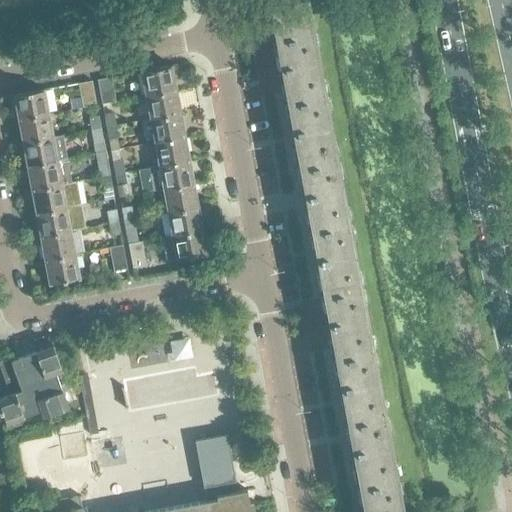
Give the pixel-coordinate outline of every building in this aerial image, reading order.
[(280,60),(318,53),(308,0),(272,0),(269,1),(280,60)] [(330,112),(318,53),(280,60),(291,119),(330,112)] [(147,94),(176,88),(172,65),(159,67),(155,67),(155,68),(142,70),(147,94)] [(116,101),(112,77),(99,79),(103,103),(116,101)] [(93,80),(79,82),(83,106),(97,104),(93,80)] [(151,118),(181,112),(176,88),(147,94),(151,118)] [(19,119),(49,113),(45,89),(32,91),(28,91),(28,92),(15,94),(19,119)] [(107,127),(117,125),(114,111),(104,113),(107,127)] [(156,141),(185,136),(181,112),(151,118),(156,141)] [(343,183),(341,172),(330,112),(291,119),(304,191),(343,183)] [(53,136),(49,113),(19,119),(24,142),(53,136)] [(101,128),(99,115),(89,116),(92,129),(101,128)] [(117,125),(107,127),(109,139),(110,138),(112,150),(120,148),(118,137),(119,137),(117,125)] [(104,140),(101,128),(92,129),(94,142),(104,140)] [(63,134),(53,136),(24,142),(28,166),(58,160),(68,159),(63,134)] [(160,165),(190,159),(185,136),(156,141),(160,165)] [(94,144),(96,153),(106,151),(106,150),(105,150),(104,142),(94,144)] [(111,173),(106,151),(96,153),(98,166),(90,168),(92,177),(100,175),(111,173)] [(72,182),(68,159),(58,160),(28,166),(33,189),(62,183),(72,182)] [(113,161),(115,173),(126,172),(123,159),(113,161)] [(164,188),(194,183),(190,159),(160,165),(150,167),(155,190),(164,188)] [(128,184),(126,172),(115,173),(118,186),(128,184)] [(113,183),(111,173),(100,175),(102,185),(113,183)] [(67,207),(62,183),(33,189),(37,213),(67,207)] [(194,183),(164,188),(169,212),(198,206),(194,183)] [(358,266),(348,212),(343,183),(304,191),(319,273),(358,266)] [(120,221),(115,197),(105,200),(110,223),(120,221)] [(125,220),(134,219),(130,201),(121,203),(125,220)] [(173,235),(203,229),(198,206),(169,212),(173,235)] [(42,237),(71,231),(67,207),(37,213),(42,237)] [(138,242),(134,219),(125,220),(129,243),(138,242)] [(122,231),(120,221),(110,223),(112,233),(122,231)] [(207,253),(203,229),(173,235),(163,237),(168,260),(177,258),(178,259),(191,256),(191,257),(195,256),(194,255),(207,253)] [(46,260),(76,254),(71,231),(42,237),(46,260)] [(143,241),(138,242),(129,243),(133,267),(148,264),(143,241)] [(128,268),(123,243),(110,246),(115,270),(128,268)] [(80,277),(76,254),(46,260),(50,282),(63,280),(63,281),(67,280),(67,279),(80,277)] [(358,266),(319,273),(330,327),(368,320),(358,266)] [(378,374),(368,320),(330,327),(340,381),(378,374)] [(121,336),(102,341),(104,350),(123,345),(121,336)] [(53,344),(17,357),(12,359),(11,357),(0,360),(0,365),(8,388),(19,384),(21,389),(0,396),(0,470),(0,469),(0,419),(5,418),(6,422),(24,416),(23,414),(41,408),(43,415),(69,407),(63,388),(61,389),(55,371),(61,369),(53,344)] [(391,440),(389,428),(378,374),(340,381),(352,447),(391,440)] [(246,489),(236,490),(234,480),(235,480),(226,434),(194,440),(203,486),(204,486),(206,499),(139,511),(83,511),(83,506),(82,507),(79,495),(55,499),(57,511),(53,511),(52,511),(254,511),(253,500),(248,501),(246,489)] [(372,511),(403,506),(396,468),(391,440),(352,447),(364,511),(372,511)]
